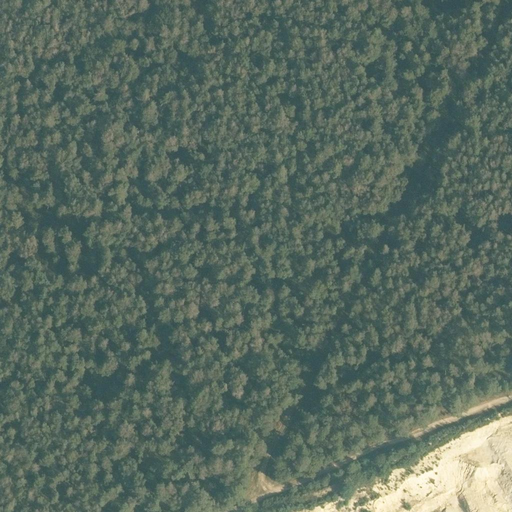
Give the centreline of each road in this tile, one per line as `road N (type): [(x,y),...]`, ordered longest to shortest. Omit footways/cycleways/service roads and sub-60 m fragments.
road 1 (track): [(511,12),(246,507)]
road 2 (track): [(246,507),(511,397)]
road 3 (track): [(0,101),(240,0)]
